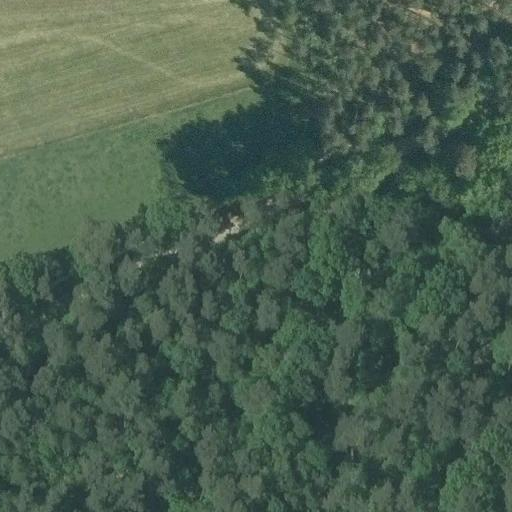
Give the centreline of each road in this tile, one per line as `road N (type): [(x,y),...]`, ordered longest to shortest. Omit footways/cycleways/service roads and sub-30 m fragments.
road 1 (track): [(0,333),(511,94)]
road 2 (track): [(244,511),(337,173),(333,157)]
